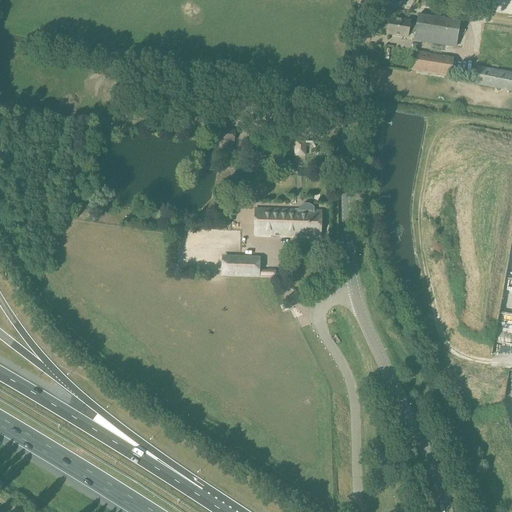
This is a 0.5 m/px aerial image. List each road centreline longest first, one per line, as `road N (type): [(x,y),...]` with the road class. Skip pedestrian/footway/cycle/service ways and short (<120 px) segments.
road 1 (track): [(511,129),(446,125),(433,143),(421,198),(438,328),(462,356),(496,363)]
road 2 (tertiary): [(354,288),(345,168),(364,0)]
road 3 (unclassified): [(360,511),(352,387),(318,321),(327,299),(354,288)]
road 4 (tertiary): [(445,511),(354,288)]
road 5 (motorway): [(199,495),(0,373)]
road 6 (motorway): [(199,495),(62,380)]
road 7 (motorway): [(0,421),(147,511)]
